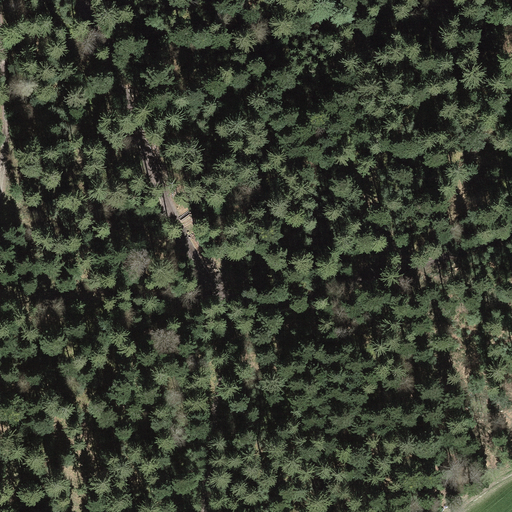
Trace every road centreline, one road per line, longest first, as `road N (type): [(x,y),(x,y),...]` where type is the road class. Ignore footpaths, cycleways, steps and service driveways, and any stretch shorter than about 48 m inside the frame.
road 1 (track): [(201,511),(227,350),(222,304),(181,240),(77,0)]
road 2 (track): [(98,44),(511,0)]
road 3 (track): [(511,237),(272,308),(216,292)]
road 4 (track): [(0,33),(7,138),(0,204)]
